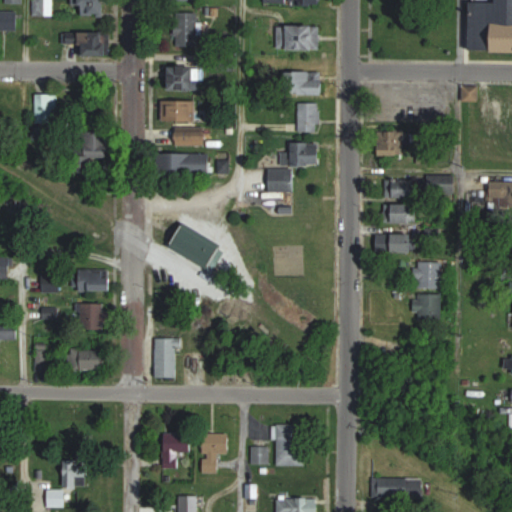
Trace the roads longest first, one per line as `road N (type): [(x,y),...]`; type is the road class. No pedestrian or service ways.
road 1 (residential): [(130,511),(133,0)]
road 2 (residential): [(349,394),(350,0)]
road 3 (residential): [(349,394),(0,389)]
road 4 (residential): [(350,68),(511,70)]
road 5 (residential): [(133,67),(0,69)]
